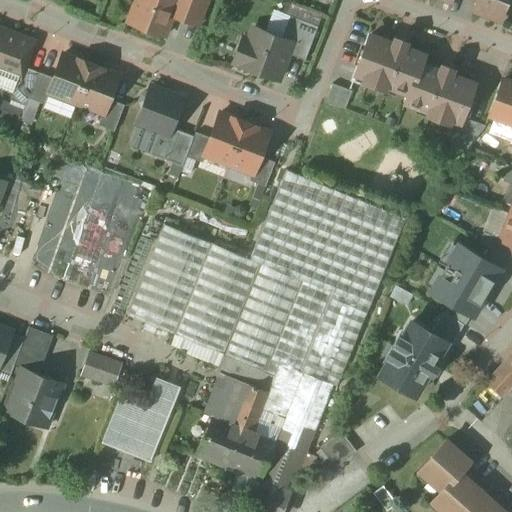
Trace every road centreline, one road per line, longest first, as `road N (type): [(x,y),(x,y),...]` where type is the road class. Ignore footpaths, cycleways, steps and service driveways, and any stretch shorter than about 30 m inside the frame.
road 1 (residential): [(0,7),(266,101),(302,97),(313,82)]
road 2 (residential): [(314,511),(446,399),(511,330)]
road 3 (residential): [(0,291),(165,353)]
road 4 (residential): [(382,0),(511,51)]
